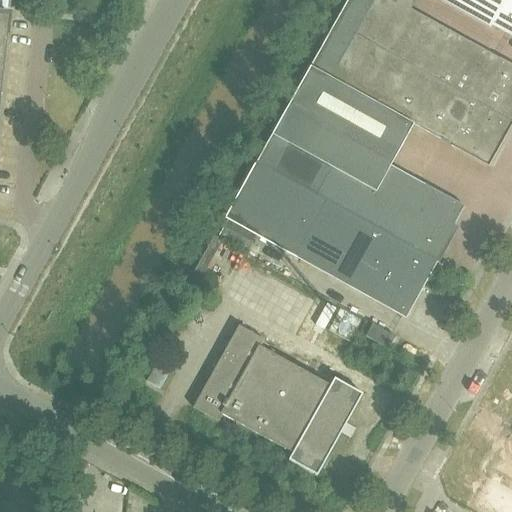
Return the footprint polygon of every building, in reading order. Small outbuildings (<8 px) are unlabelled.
[(0,0),(0,8),(10,10),(11,5),(11,0),(0,0)] [(347,0),(334,24),(511,122),(511,66),(411,10),(395,2),(396,0),(347,0)] [(511,0),(453,0),(451,6),(489,28),(492,24),(511,35),(511,0)] [(0,32),(8,34),(10,15),(0,14),(0,32)] [(452,235),(449,233),(448,232),(452,224),(455,226),(465,207),(392,167),(414,125),(489,166),(511,125),(511,122),(334,24),(299,87),(257,163),(322,198),(437,262),(452,235)] [(292,253),(322,198),(257,163),(226,217),(292,253)] [(422,290),(437,262),(322,198),(292,253),(405,315),(420,288),(422,290)] [(256,236),(228,221),(219,237),(247,253),(256,236)] [(327,305),(315,326),(324,331),(336,310),(327,305)] [(395,338),(373,325),(366,338),(389,350),(395,338)] [(335,379),(331,386),(261,348),(265,340),(239,326),(193,408),(218,422),(223,415),(294,454),(290,461),(319,477),(364,395),(335,379)] [(166,369),(153,362),(142,380),(156,388),(166,369)] [(511,430),(488,474),(511,487),(511,430)]
